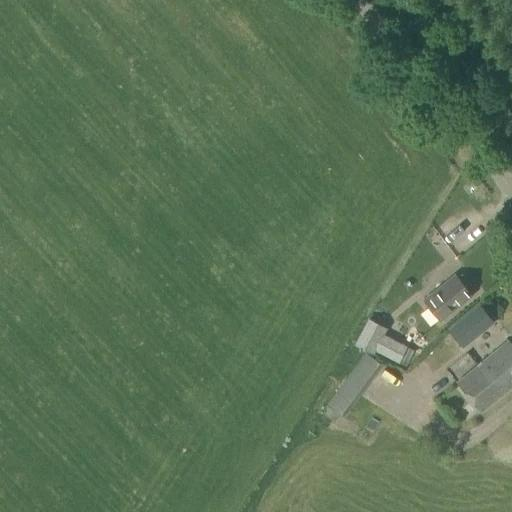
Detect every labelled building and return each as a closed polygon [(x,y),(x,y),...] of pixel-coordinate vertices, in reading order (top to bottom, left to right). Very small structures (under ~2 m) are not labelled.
[(461,274),(457,278),(455,275),(424,300),(440,321),(471,296),(469,293),(474,290),(461,274)] [(462,347),(493,322),(479,306),(448,331),(462,347)] [(381,333),(372,350),(405,367),(413,350),(381,333)] [(480,413),(511,386),(511,346),(508,341),(456,384),(480,413)] [(345,417),(383,366),(365,353),(328,404),(345,417)]
